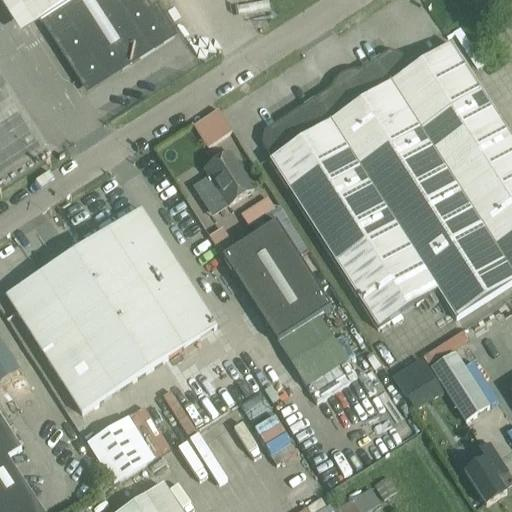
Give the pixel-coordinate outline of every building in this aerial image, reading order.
[(168,36),(144,0),(24,0),(40,23),(45,20),(88,87),(122,66),(123,62),(130,63),(129,65),(130,65),(132,59),(168,36)] [(273,161),(269,164),(377,332),(511,245),(511,142),(451,47),(411,73),(400,56),(389,54),(360,72),(351,73),(342,77),(335,83),(330,91),(264,134),(262,145),(273,161)] [(204,172),(210,181),(193,192),(211,220),(228,209),(253,192),(230,155),(204,172)] [(141,212),(6,299),(81,417),(216,331),(141,212)] [(222,260),(259,318),(277,346),(331,311),(276,226),(222,260)] [(423,307),(433,320),(444,312),(434,298),(423,307)] [(0,362),(11,357),(0,337),(0,362)] [(489,410),(454,356),(431,371),(465,425),(489,410)] [(405,402),(435,383),(422,362),(392,381),(405,402)] [(0,511),(42,511),(8,460),(21,452),(0,418),(0,511)] [(506,496),(494,477),(505,470),(490,446),(478,454),(484,463),(464,476),(486,509),(506,496)] [(380,503),(395,495),(388,479),(372,486),(380,503)] [(124,511),(177,511),(162,488),(124,511)] [(338,511),(371,511),(380,507),(370,491),(338,511)] [(338,511),(336,511),(332,506),(322,511),(319,511),(325,509),(321,502),(304,511),(338,511)]
